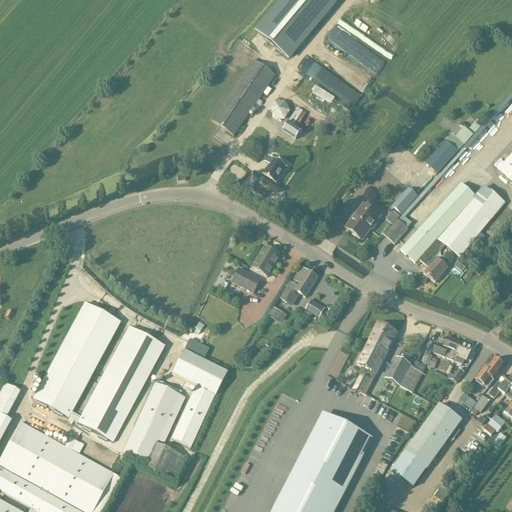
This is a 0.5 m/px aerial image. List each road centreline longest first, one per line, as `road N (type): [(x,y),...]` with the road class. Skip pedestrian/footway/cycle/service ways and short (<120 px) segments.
road 1 (unclassified): [(511,356),(368,290),(203,195),(126,201),(0,251)]
road 2 (track): [(203,195),(347,0)]
road 3 (track): [(186,511),(247,390),(305,343),(337,340)]
